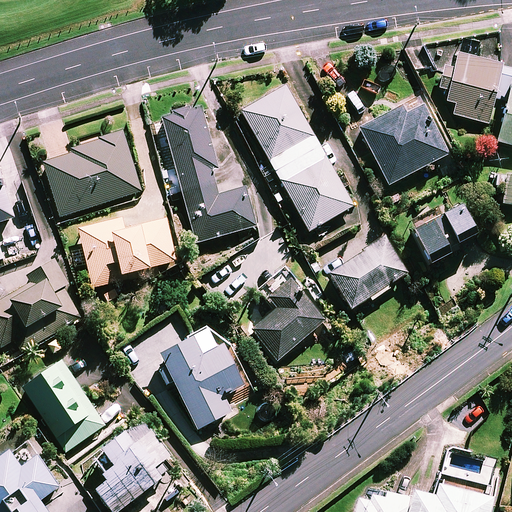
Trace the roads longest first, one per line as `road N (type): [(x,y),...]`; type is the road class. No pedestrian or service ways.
road 1 (residential): [(0,91),(175,37),(378,0)]
road 2 (tertiary): [(511,325),(260,511)]
